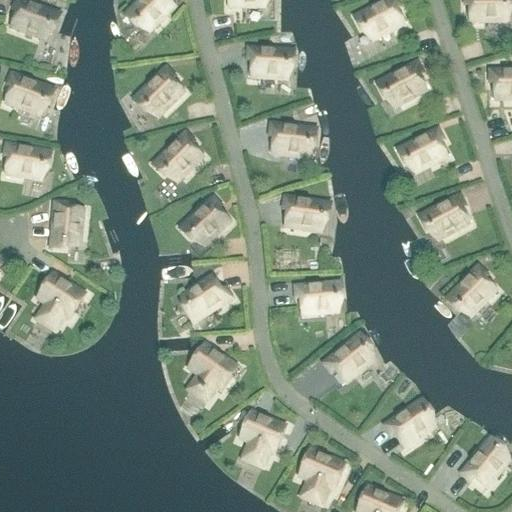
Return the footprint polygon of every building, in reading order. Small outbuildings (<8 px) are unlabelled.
[(143,0),(127,15),(140,28),(144,23),(153,32),(174,10),(164,0),(143,0)] [(228,0),(229,10),(259,10),(259,0),(228,0)] [(400,11),(394,0),(393,0),(357,19),(365,34),(371,31),(377,42),(404,27),(396,13),(400,11)] [(506,0),(465,0),(465,8),(470,8),(470,25),(500,25),(500,13),(507,13),(506,0)] [(56,16),(18,1),(13,13),(17,15),(11,30),(40,41),(44,30),(50,32),(56,16)] [(290,54),(249,51),(248,64),(252,64),(251,81),(281,83),(282,71),(289,71),(290,54)] [(422,77),(416,66),(380,85),(388,100),(393,97),(399,108),(426,94),(418,79),(422,77)] [(174,80),(166,72),(136,101),(148,113),(153,108),(161,117),(183,95),(171,83),(174,80)] [(511,73),(490,74),(490,86),(495,86),(495,103),(511,102),(511,73)] [(51,92),(12,77),(8,89),(12,91),(6,106),(34,117),(39,106),(45,108),(51,92)] [(312,132),(271,127),(270,140),(274,140),(272,157),(302,160),(304,149),(310,149),(312,132)] [(443,143),(437,132),(400,152),(408,167),(414,164),(420,175),(447,160),(439,145),(443,143)] [(185,136),(156,166),(168,178),(172,173),(181,182),(202,160),(190,148),(194,145),(185,136)] [(488,156),(506,154),(505,143),(487,144),(488,156)] [(47,155),(6,148),(4,160),(9,161),(6,177),(36,183),(38,171),(44,172),(47,155)] [(465,210),(459,199),(422,218),(431,234),(436,231),(442,241),(469,227),(461,212),(465,210)] [(326,206),(285,200),(283,213),(288,213),(285,230),(315,234),(317,223),(324,224),(326,206)] [(212,201),(183,229),(194,242),(199,237),(207,246),(229,225),(218,213),(221,210),(212,201)] [(24,205),(24,242),(42,242),(42,205),(24,205)] [(54,206),(51,247),(68,249),(68,243),(80,244),(83,214),(66,212),(67,207),(54,206)] [(28,277),(39,271),(33,259),(21,265),(28,277)] [(486,279),(478,270),(449,300),(461,312),(466,307),(474,316),(495,294),(483,282),(486,279)] [(85,298),(53,277),(38,302),(46,307),(41,316),(59,327),(64,319),(69,322),(85,298)] [(197,325),(231,302),(225,292),(221,294),(212,280),(186,297),(193,307),(187,310),(197,325)] [(336,286),(295,290),(296,302),(301,302),(302,319),(333,316),(332,304),(338,303),(336,286)] [(356,341),(324,367),(331,376),(335,373),(345,387),(369,368),(362,358),(367,354),(356,341)] [(236,369),(205,348),(189,372),(197,378),(191,386),(209,398),(215,390),(219,393),(236,369)] [(419,406),(384,429),(391,439),(395,437),(404,451),(429,434),(423,424),(428,420),(419,406)] [(286,429),(251,415),(240,442),(250,446),(246,455),(265,463),(269,454),(274,456),(286,429)] [(487,444),(461,476),(470,484),(473,480),(486,491),(506,468),(496,460),(500,455),(487,444)] [(345,467),(310,453),(299,480),(308,484),(305,493),(324,501),(328,492),(333,494),(345,467)] [(399,511),(402,504),(368,490),(358,511),(399,511)]
